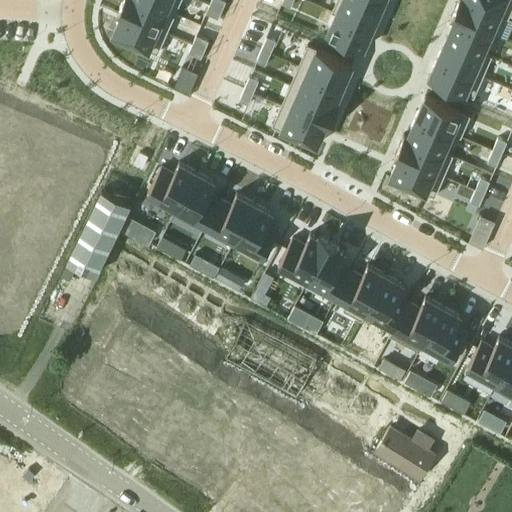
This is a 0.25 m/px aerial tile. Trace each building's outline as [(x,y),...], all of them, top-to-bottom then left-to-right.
[(147,0),(122,0),(117,11),(166,32),(171,20),(175,12),(147,0)] [(147,0),(175,12),(180,0),(147,0)] [(225,0),(210,0),(209,3),(222,9),(225,0)] [(335,0),(331,10),(372,27),(380,7),(363,0),(335,0)] [(470,0),(457,0),(451,15),(495,34),(503,15),(508,17),(508,16),(470,0)] [(511,0),(470,0),(508,16),(509,15),(511,7),(511,0)] [(209,3),(205,12),(218,18),(222,9),(209,3)] [(335,13),(327,32),(363,48),(372,27),(331,10),(331,11),(335,13)] [(121,13),(112,33),(122,37),(120,41),(137,49),(139,44),(157,53),(166,32),(117,11),(121,13)] [(454,17),(446,36),(491,56),(491,55),(487,53),(493,39),(495,34),(451,15),(450,16),(454,17)] [(196,34),(192,43),(204,49),(208,40),(196,34)] [(266,36),(261,48),(270,52),(275,40),(266,36)] [(446,36),(438,56),(482,76),(491,56),(446,36)] [(192,43),(188,52),(200,57),(204,49),(192,43)] [(306,47),(298,64),(343,84),(352,63),(307,43),(306,47)] [(261,48),(256,60),(265,64),(270,52),(261,48)] [(438,56),(429,77),(473,96),(482,76),(438,56)] [(298,64),(289,84),(338,105),(338,104),(334,102),(343,84),(298,64)] [(249,75),(244,88),(253,92),(258,79),(249,75)] [(289,84),(281,104),(329,125),(338,105),(289,84)] [(244,88),(238,100),(248,104),(253,92),(244,88)] [(425,95),(416,116),(461,135),(470,114),(425,95)] [(278,110),(272,124),(290,132),(288,137),(305,144),(307,140),(316,144),(325,124),(329,126),(329,125),(281,104),(278,110)] [(404,133),(403,134),(452,155),(452,154),(444,150),(448,140),(451,132),(460,136),(461,135),(416,116),(408,134),(404,133)] [(403,134),(395,154),(443,175),(452,155),(403,134)] [(497,137),(492,149),(501,153),(506,141),(497,137)] [(492,149),(487,161),(496,165),(501,153),(492,149)] [(398,156),(390,176),(399,180),(398,184),(414,191),(416,187),(425,192),(434,195),(441,179),(443,175),(395,154),(394,154),(398,156)] [(161,165),(147,191),(177,207),(197,170),(179,160),(173,171),(161,165)] [(197,170),(177,207),(206,223),(220,197),(209,191),(215,180),(197,170)] [(480,176),(475,188),(484,192),(489,180),(480,176)] [(101,188),(67,260),(96,273),(130,202),(101,188)] [(475,188),(469,201),(478,205),(484,192),(475,188)] [(220,197),(206,223),(234,239),(255,202),(237,192),(231,203),(220,197)] [(255,202),(234,239),(264,255),(279,229),(267,222),(273,211),(255,202)] [(292,236),(278,263),(308,279),(330,238),(319,232),(317,236),(310,232),(304,243),(292,236)] [(330,238),(308,279),(337,294),(351,268),(340,262),(346,251),(339,248),(341,244),(330,238)] [(351,268),(337,294),(347,300),(343,309),(361,319),(388,269),(377,263),(375,267),(368,263),(362,274),(351,268)] [(388,269),(361,319),(362,319),(364,315),(391,330),(389,334),(390,334),(408,300),(398,294),(404,283),(397,279),(399,275),(388,269)] [(99,271),(83,305),(91,310),(86,319),(92,323),(89,328),(103,337),(125,300),(104,288),(110,278),(99,271)] [(408,300),(390,334),(418,350),(445,301),(434,295),(432,298),(425,295),(419,306),(408,300)] [(125,300),(103,337),(118,345),(121,340),(127,344),(133,334),(141,340),(154,318),(125,300)] [(445,301),(418,350),(419,350),(421,346),(450,362),(467,332),(455,325),(461,314),(454,310),(456,307),(445,301)] [(163,344),(147,366),(170,383),(201,340),(168,316),(153,337),(163,344)] [(481,339),(464,370),(494,386),(511,352),(511,337),(508,335),(506,338),(499,335),(493,346),(481,339)] [(208,376),(196,393),(215,407),(242,370),(214,350),(200,370),(208,376)] [(511,352),(494,386),(511,395),(511,352)] [(242,370),(215,407),(235,421),(247,405),(255,410),(269,390),(242,370)] [(272,423),(256,445),(279,462),(310,420),(277,396),(262,416),(272,423)] [(411,438),(390,425),(375,450),(419,476),(434,452),(427,448),(432,438),(417,429),(411,438)] [(317,456),(305,472),(325,486),(351,449),(324,429),(309,450),(317,456)] [(478,430),(472,439),(482,446),(488,436),(478,430)] [(488,436),(482,446),(493,452),(499,442),(488,436)] [(499,442),(493,452),(504,458),(510,448),(499,442)] [(351,449),(325,486),(344,500),(356,484),(364,490),(379,469),(351,449)]
